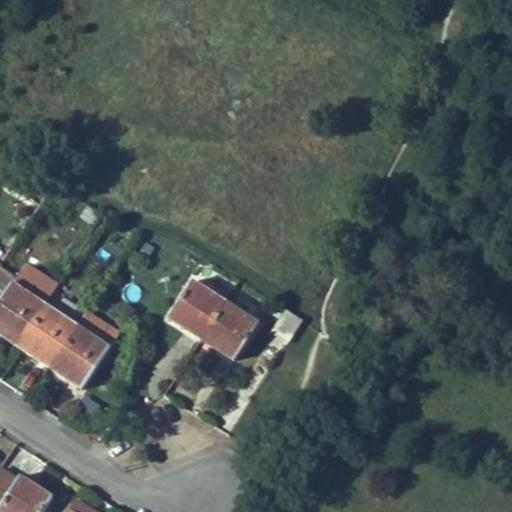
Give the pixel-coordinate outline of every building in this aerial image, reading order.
[(55,205),(62,195),(52,188),(45,198),(55,205)] [(44,306),(59,284),(27,265),(18,279),(14,285),(12,284),(0,301),(0,338),(1,336),(17,347),(44,306)] [(0,301),(12,284),(14,285),(18,279),(0,268),(0,301)] [(204,334),(224,303),(191,281),(166,319),(183,331),(188,323),(204,334)] [(237,355),(257,323),(224,303),(204,334),(199,340),(216,351),(220,344),(237,355)] [(53,362),(76,327),(44,306),(17,347),(34,358),(38,352),(53,362)] [(280,320),(285,310),(279,306),(273,316),(280,320)] [(275,335),(289,313),(285,310),(280,320),(271,333),(275,335)] [(288,343),(302,321),(289,313),(275,335),(288,343)] [(204,334),(188,323),(183,331),(199,340),(204,334)] [(81,389),(108,349),(109,348),(76,327),(53,362),(49,368),(81,389)] [(237,355),(220,344),(216,351),(232,362),(237,355)] [(53,362),(38,352),(34,358),(49,368),(53,362)] [(40,511),(51,497),(19,476),(16,480),(0,469),(0,511),(40,511)]
